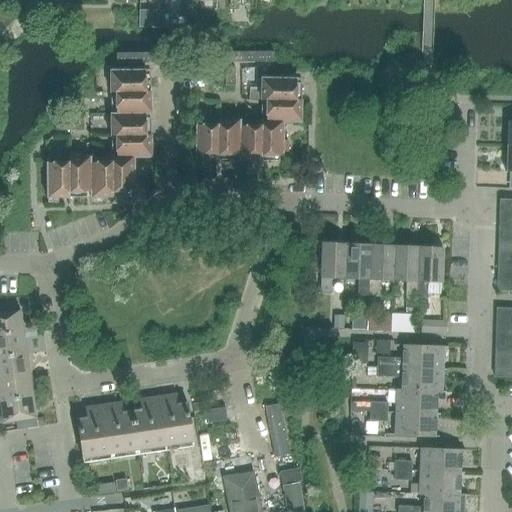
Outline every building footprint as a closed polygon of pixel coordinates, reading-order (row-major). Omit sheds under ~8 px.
[(184,0),(184,16),(197,17),(197,0),(184,0)] [(164,29),(164,11),(139,11),(139,29),(164,29)] [(109,71),(109,93),(115,93),(143,93),(143,71),(109,71)] [(294,80),(261,79),(260,100),(266,100),(294,101),(294,80)] [(115,93),(116,114),(143,114),(149,114),(149,93),(143,93),(115,93)] [(266,100),(266,124),(283,124),(299,124),(300,101),(294,101),(266,100)] [(110,114),(110,136),(116,136),(143,136),(143,114),(116,114),(110,114)] [(216,155),(238,155),(238,128),(239,122),(217,122),(217,128),(216,155)] [(260,124),(260,129),(259,157),(283,157),(283,153),(283,142),(283,124),(266,124),(260,124)] [(217,128),(195,127),(195,161),(216,161),(216,155),(217,128)] [(259,162),(259,157),(260,129),(238,128),(238,155),(238,162),(259,162)] [(149,136),(143,136),(116,136),(116,159),(134,159),(150,159),(149,136)] [(67,192),(89,192),(89,165),(89,159),(67,159),(67,165),(67,192)] [(110,159),(110,165),(110,192),(134,192),(134,188),(134,177),(134,159),(116,159),(110,159)] [(67,192),(67,165),(46,165),(46,198),(68,198),(67,192)] [(110,192),(110,165),(89,165),(89,192),(89,198),(110,198),(110,192)] [(511,214),(500,215),(500,224),(511,224),(511,214)] [(511,224),(500,224),(499,233),(511,233),(511,224)] [(344,280),(345,245),(321,244),(319,295),(331,296),(332,279),(344,280)] [(367,297),(370,246),(345,245),(344,280),(357,280),(356,297),(367,297)] [(392,282),(394,247),(370,246),(367,297),(378,298),(379,282),(392,282)] [(415,300),(418,248),(394,247),(392,282),(406,283),(405,299),(415,300)] [(442,249),(418,248),(415,300),(426,300),(426,284),(441,284),(442,249)] [(511,260),(499,260),(498,268),(511,268),(511,260)] [(511,268),(498,268),(498,277),(511,277),(511,268)] [(0,337),(24,334),(20,308),(0,311),(0,337)] [(378,313),(377,329),(377,331),(391,331),(392,314),(378,313)] [(344,315),(334,315),(333,328),(343,328),(344,315)] [(446,334),(446,323),(423,322),(422,333),(446,334)] [(405,332),(406,324),(393,323),(392,331),(405,332)] [(511,323),(497,323),(496,332),(511,332),(511,323)] [(511,341),(511,332),(496,332),(496,342),(511,341)] [(0,359),(27,355),(24,334),(0,337),(0,359)] [(368,342),(352,342),(352,364),(367,365),(368,342)] [(378,360),(378,366),(377,368),(402,369),(442,370),(443,348),(403,346),(403,361),(395,361),(378,360)] [(0,381),(31,377),(27,355),(0,359),(0,381)] [(401,391),(437,393),(441,393),(442,370),(402,369),(377,368),(377,378),(394,378),(402,379),(401,391)] [(511,369),(495,369),(495,378),(511,378),(511,369)] [(0,402),(34,398),(31,377),(0,381),(0,402)] [(436,415),(437,393),(401,391),(397,391),(396,414),(436,415)] [(175,395),(157,397),(165,451),(192,447),(185,403),(176,404),(175,395)] [(165,451),(157,397),(139,400),(140,409),(131,411),(137,455),(165,451)] [(37,418),(34,398),(0,402),(0,410),(0,411),(2,423),(15,421),(37,418)] [(387,414),(388,404),(371,403),(370,413),(387,414)] [(137,455),(131,411),(122,412),(121,404),(103,406),(111,459),(137,455)] [(111,459),(103,406),(84,409),(86,418),(75,419),(82,464),(111,459)] [(281,406),(263,409),(273,459),(291,456),(281,406)] [(207,423),(226,420),(224,407),(205,410),(207,423)] [(387,422),(387,414),(370,413),(370,422),(387,422)] [(435,438),(436,415),(396,414),(395,437),(435,438)] [(37,418),(15,421),(17,431),(38,427),(37,418)] [(234,429),(212,433),(217,465),(239,461),(234,429)] [(422,450),(421,472),(461,474),(462,452),(422,450)] [(369,458),(368,469),(381,470),(382,458),(369,458)] [(412,473),(412,464),(396,463),(395,472),(412,473)] [(196,481),(204,480),(202,468),(194,469),(196,481)] [(302,481),(300,468),(279,471),(281,484),(302,481)] [(258,511),(252,472),(219,477),(225,511),(258,511)] [(395,472),(395,481),(411,481),(412,473),(395,472)] [(460,496),(461,474),(421,472),(420,495),(424,495),(460,497),(460,496)] [(129,492),(127,481),(115,483),(117,494),(129,492)] [(135,490),(144,489),(143,482),(134,484),(135,490)] [(94,495),(116,492),(115,483),(93,486),(94,495)] [(360,492),(359,511),(372,511),(373,493),(367,493),(360,492)] [(463,511),(464,497),(460,496),(460,497),(424,495),(424,509),(414,509),(414,511),(463,511)]
